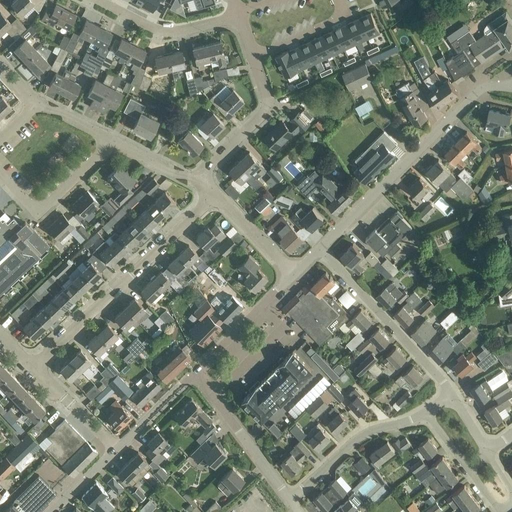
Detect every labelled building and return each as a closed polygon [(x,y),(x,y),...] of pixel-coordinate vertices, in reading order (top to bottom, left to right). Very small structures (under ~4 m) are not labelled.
[(14,0),(12,3),(22,13),(31,5),(39,12),(44,0),(14,0)] [(143,0),(142,3),(152,9),(156,0),(159,0),(163,2),(163,0),(143,0)] [(179,0),(174,0),(170,9),(182,5),(181,3),(179,0)] [(179,0),(181,3),(188,0),(194,0),(197,9),(215,3),(214,0),(179,0)] [(75,15),(64,9),(65,9),(56,4),(53,10),(48,7),(42,19),(52,25),(54,20),(69,28),(76,14),(75,14),(75,15)] [(359,18),(368,38),(380,32),(371,12),(359,18)] [(459,53),(462,50),(464,49),(470,59),(468,61),(473,67),(507,44),(510,48),(511,46),(511,23),(505,12),(491,21),(495,27),(477,40),(469,29),(451,42),(458,52),(459,53)] [(17,31),(21,35),(27,29),(17,18),(16,18),(18,20),(12,25),(1,13),(0,13),(0,33),(5,29),(12,36),(17,31)] [(359,18),(347,24),(356,43),(368,38),(359,18)] [(80,32),(75,29),(65,49),(67,50),(72,52),(78,40),(82,42),(85,35),(92,39),(99,26),(86,20),(80,32)] [(356,43),(347,24),(336,29),(345,49),(356,43)] [(21,35),(8,46),(13,51),(15,49),(26,60),(36,50),(27,40),(36,31),(31,25),(27,29),(21,35)] [(111,33),(99,26),(92,39),(99,42),(96,49),(101,51),(104,45),(105,45),(111,33)] [(58,45),(61,47),(65,49),(75,29),(74,29),(70,38),(64,35),(58,45)] [(336,29),(324,34),(333,54),(345,49),(336,29)] [(324,34),(312,40),(321,60),(333,54),(324,34)] [(124,63),(127,57),(134,44),(122,38),(115,51),(121,54),(118,60),(124,63)] [(312,40),(300,45),(309,65),(321,60),(312,40)] [(220,41),(207,45),(210,59),(218,57),(220,65),(225,63),(223,56),(224,56),(220,41)] [(131,83),(139,87),(144,73),(138,70),(141,64),(139,63),(146,50),(134,44),(127,57),(134,61),(131,67),(134,69),(132,72),(135,74),(131,83)] [(210,59),(207,45),(193,48),(197,63),(197,62),(199,69),(205,68),(203,61),(210,59)] [(309,65),(300,45),(289,51),(288,51),(298,71),(309,65)] [(61,47),(55,60),(61,63),(67,50),(65,49),(61,47)] [(449,66),(456,79),(458,82),(459,81),(459,80),(458,81),(456,79),(473,67),(468,61),(470,59),(464,49),(462,50),(459,53),(458,52),(446,61),(449,66)] [(36,50),(26,60),(36,71),(34,74),(39,78),(52,66),(36,50)] [(286,76),(298,71),(288,51),(288,50),(276,56),(286,76)] [(82,58),(83,58),(96,65),(100,67),(105,56),(98,52),(96,56),(86,51),(82,58)] [(168,54),(172,68),(174,78),(180,77),(178,67),(185,65),(181,51),(168,54)] [(158,71),(172,68),(168,54),(155,57),(158,71)] [(100,67),(107,71),(113,59),(106,55),(100,67)] [(429,74),(432,73),(428,67),(429,64),(424,55),(414,60),(424,78),(433,90),(427,94),(437,107),(448,100),(429,74)] [(449,66),(446,61),(444,55),(438,58),(444,69),(449,66)] [(96,65),(83,58),(80,65),(85,68),(83,72),(90,76),(96,65)] [(343,73),(350,89),(373,78),(366,62),(343,73)] [(56,72),(49,85),(61,91),(70,73),(71,71),(65,68),(62,75),(56,72)] [(213,71),(216,81),(229,74),(227,68),(213,71)] [(435,70),(432,72),(429,74),(448,100),(458,92),(448,79),(443,82),(435,70)] [(95,80),(88,93),(95,96),(90,106),(97,110),(114,75),(108,72),(102,83),(95,80)] [(70,73),(61,91),(73,98),(80,84),(74,81),(76,76),(70,73)] [(144,73),(139,87),(146,90),(152,78),(144,74),(144,73)] [(114,75),(97,110),(104,113),(109,104),(115,107),(122,93),(115,90),(121,78),(114,75)] [(202,76),(194,78),(198,91),(209,85),(208,80),(203,81),(202,76)] [(198,91),(194,78),(187,80),(191,95),(198,91)] [(126,82),(123,90),(128,92),(131,84),(126,82)] [(396,89),(400,97),(410,116),(415,124),(427,118),(423,110),(420,105),(427,101),(419,87),(413,91),(408,82),(396,89)] [(215,94),(209,99),(229,120),(235,114),(232,111),(244,100),(233,89),(232,91),(225,85),(215,94)] [(0,114),(1,116),(11,107),(2,97),(0,98),(0,114)] [(133,128),(150,137),(158,122),(141,113),(145,105),(130,98),(124,111),(138,119),(133,128)] [(493,131),(504,133),(506,127),(508,128),(511,114),(490,109),(486,123),(497,125),(496,130),(494,130),(493,131)] [(294,123),(289,127),(282,121),(265,137),(276,148),(293,132),(295,134),(300,129),(301,131),(310,123),(299,112),(291,120),(294,123)] [(193,126),(203,136),(209,131),(213,135),(224,125),(213,113),(205,121),(202,118),(193,126)] [(320,119),(315,123),(322,130),(326,126),(320,119)] [(187,148),(186,148),(187,150),(188,149),(193,154),(203,145),(196,137),(188,129),(187,131),(181,125),(175,131),(167,138),(173,144),(179,139),(187,148)] [(467,131),(456,142),(466,152),(471,146),(477,152),(482,147),(476,141),(477,141),(467,131)] [(361,165),(356,171),(367,182),(395,154),(391,150),(378,137),(366,149),(356,160),(361,165)] [(466,152),(456,142),(445,153),(454,163),(455,162),(461,168),(466,163),(460,157),(466,152)] [(505,158),(507,166),(511,164),(511,148),(504,150),(504,151),(496,152),(497,159),(505,158)] [(250,152),(240,161),(256,177),(257,179),(267,170),(250,152)] [(428,170),(427,171),(438,183),(439,182),(444,188),(453,180),(455,182),(457,180),(455,178),(456,177),(450,171),(439,159),(433,165),(431,165),(428,169),(428,170)] [(240,161),(231,170),(237,177),(236,178),(239,182),(240,183),(241,184),(243,182),(244,183),(248,179),(251,182),(256,177),(240,161)] [(511,164),(507,166),(508,173),(500,175),(501,182),(509,180),(510,181),(511,180),(511,164)] [(268,171),(277,181),(283,176),(274,165),(268,171)] [(114,199),(120,206),(133,193),(128,187),(135,180),(129,174),(128,175),(119,166),(108,177),(122,191),(114,199)] [(465,167),(458,174),(461,176),(467,182),(473,176),(465,167)] [(298,184),(309,195),(319,186),(333,200),(329,204),(337,212),(353,196),(346,188),(343,191),(337,184),(336,185),(323,171),(320,174),(316,169),(310,175),(308,174),(298,184)] [(455,182),(451,186),(465,200),(474,190),(467,182),(461,176),(457,180),(455,182)] [(434,192),(430,188),(430,187),(420,177),(409,189),(418,199),(422,195),(427,199),(434,192)] [(144,188),(150,194),(160,184),(154,178),(144,188)] [(141,190),(134,197),(138,201),(145,194),(141,190)] [(73,205),(84,217),(99,203),(87,191),(73,205)] [(165,192),(156,201),(166,212),(176,203),(165,192)] [(278,204),(290,209),(294,199),(282,195),(281,195),(280,195),(274,200),(278,204)] [(255,206),(261,212),(272,202),(266,196),(255,206)] [(134,197),(125,205),(129,209),(138,201),(134,197)] [(115,210),(106,201),(101,206),(110,215),(115,210)] [(156,201),(147,209),(157,221),(166,212),(156,201)] [(431,202),(419,214),(426,221),(431,216),(429,215),(437,208),(431,202)] [(125,205),(116,214),(120,218),(129,209),(125,205)] [(290,217),(301,228),(307,223),(312,229),(324,219),(313,207),(307,213),(301,206),(290,217)] [(147,209),(137,218),(148,229),(157,221),(147,209)] [(391,219),(379,231),(376,228),(366,238),(383,255),(387,251),(393,257),(403,247),(397,241),(412,227),(402,217),(403,216),(402,215),(398,210),(390,217),(391,219)] [(483,230),(486,240),(493,238),(504,235),(505,238),(506,238),(508,248),(511,246),(511,212),(502,215),(505,224),(499,226),(498,220),(489,222),(491,228),(483,230)] [(48,228),(60,240),(70,231),(74,227),(74,226),(63,214),(48,228)] [(116,214),(107,223),(111,227),(120,218),(116,214)] [(282,239),(291,249),(303,238),(282,216),(273,225),(284,236),(282,239)] [(0,245),(21,225),(13,218),(8,223),(4,220),(2,221),(0,218),(0,245)] [(137,218),(128,227),(139,238),(148,229),(137,218)] [(21,225),(0,245),(0,292),(39,256),(41,258),(48,251),(46,249),(50,246),(33,228),(32,229),(25,221),(21,225)] [(107,223),(103,227),(109,233),(113,229),(111,227),(107,223)] [(71,233),(81,243),(85,239),(90,234),(81,224),(76,229),(74,227),(70,231),(71,233)] [(197,238),(206,248),(217,237),(220,240),(226,235),(216,225),(211,230),(208,227),(197,238)] [(128,227),(119,236),(129,247),(139,238),(128,227)] [(114,240),(109,245),(120,256),(129,247),(119,236),(115,232),(111,236),(114,240)] [(219,248),(225,255),(237,244),(230,237),(219,248)] [(84,244),(86,246),(93,240),(91,238),(84,244)] [(110,265),(120,256),(109,245),(106,241),(106,242),(105,240),(91,253),(93,254),(100,262),(103,265),(107,261),(110,265)] [(353,243),(341,255),(359,273),(364,268),(361,266),(357,261),(364,254),(353,243)] [(189,245),(179,255),(188,264),(198,254),(189,245)] [(209,248),(203,253),(207,257),(211,263),(218,257),(209,248)] [(371,252),(366,257),(368,259),(374,265),(379,260),(371,252)] [(207,267),(210,264),(211,263),(207,257),(203,253),(198,258),(207,267)] [(100,262),(93,254),(84,263),(87,266),(81,271),(92,282),(102,273),(95,266),(100,262)] [(179,255),(169,264),(178,274),(182,269),(185,272),(191,267),(188,264),(179,255)] [(248,276),(244,280),(255,290),(267,278),(257,268),(259,266),(249,256),(238,267),(248,276)] [(392,273),(393,275),(399,269),(390,260),(384,265),(387,267),(392,273)] [(66,262),(60,267),(64,271),(70,266),(66,262)] [(210,264),(207,267),(204,269),(221,286),(226,281),(223,277),(210,264)] [(64,271),(60,267),(54,273),(58,277),(64,271)] [(387,267),(381,272),(387,278),(392,273),(387,267)] [(81,271),(72,280),(83,291),(92,282),(81,271)] [(161,271),(151,281),(161,290),(171,281),(161,271)] [(312,285),(326,299),(332,294),(327,289),(331,286),(340,295),(345,290),(336,280),(335,281),(331,277),(332,276),(331,275),(330,276),(326,272),(312,285)] [(181,274),(176,279),(184,288),(189,283),(181,274)] [(511,278),(499,290),(502,305),(511,303),(511,278)] [(48,279),(42,285),(46,289),(52,283),(48,279)] [(184,288),(176,279),(171,284),(179,293),(184,288)] [(72,280),(63,289),(73,300),(83,291),(72,280)] [(161,290),(151,281),(141,290),(150,300),(161,290)] [(377,294),(388,306),(396,298),(401,302),(409,294),(404,289),(401,293),(395,287),(397,285),(393,281),(386,287),(386,286),(377,294)] [(326,299),(312,285),(311,284),(286,309),(320,344),(351,315),(334,297),(335,296),(332,294),(326,299)] [(46,289),(42,285),(35,291),(39,295),(46,289)] [(63,289),(54,298),(64,309),(73,300),(63,289)] [(395,313),(405,324),(414,316),(408,310),(421,298),(414,291),(406,299),(408,301),(402,307),(395,313)] [(216,297),(211,302),(219,310),(217,312),(227,322),(243,306),(233,296),(232,297),(227,292),(219,300),(216,297)] [(54,298),(44,307),(55,318),(64,309),(54,298)] [(135,298),(125,308),(140,323),(144,319),(139,315),(145,309),(135,298)] [(189,330),(204,345),(221,327),(212,319),(217,314),(216,313),(217,312),(207,299),(194,312),(200,318),(189,330)] [(430,299),(419,310),(424,315),(434,304),(430,299)] [(27,307),(23,303),(11,314),(15,318),(27,307)] [(44,307),(35,315),(46,326),(55,318),(44,307)] [(140,323),(125,308),(115,317),(126,328),(131,323),(135,327),(140,323)] [(347,323),(351,327),(353,325),(360,332),(372,320),(361,309),(353,317),(353,318),(347,323)] [(166,310),(160,315),(169,324),(175,319),(166,310)] [(441,321),(447,327),(459,316),(453,310),(441,321)] [(46,326),(35,315),(23,327),(34,338),(46,326)] [(169,324),(160,315),(154,321),(163,330),(169,324)] [(412,332),(422,343),(436,330),(427,320),(422,324),(421,324),(412,332)] [(108,324),(98,333),(113,349),(117,345),(113,340),(118,335),(108,324)] [(473,329),(461,340),(466,345),(480,332),(473,324),(470,326),(473,329)] [(363,352),(370,345),(375,341),(381,347),(390,339),(379,328),(371,336),(366,341),(359,348),(363,352)] [(98,333),(88,343),(99,354),(104,348),(109,353),(113,349),(98,333)] [(357,333),(346,343),(352,350),(363,340),(357,333)] [(137,337),(132,342),(141,352),(146,347),(137,337)] [(429,350),(439,361),(453,348),(448,342),(444,338),(439,343),(438,342),(429,350)] [(141,352),(132,342),(127,347),(136,357),(141,352)] [(387,354),(389,356),(383,360),(387,365),(388,364),(394,369),(398,366),(407,358),(396,346),(387,354)] [(511,347),(494,351),(500,359),(505,365),(511,364),(511,347)] [(156,371),(166,382),(191,358),(181,348),(172,356),(170,354),(167,357),(169,359),(156,371)] [(81,350),(71,359),(89,378),(98,369),(90,361),(91,360),(81,350)] [(485,370),(498,358),(492,350),(478,362),(485,370)] [(262,421),(313,371),(293,351),(280,363),(282,365),(277,371),(274,369),(260,383),(263,385),(257,389),(255,387),(242,400),(262,421)] [(340,376),(316,351),(312,355),(335,380),(340,376)] [(372,352),(354,370),(360,376),(378,358),(372,352)] [(460,360),(454,365),(462,375),(473,365),(470,362),(476,357),(472,352),(466,357),(463,353),(458,358),(460,360)] [(81,370),(71,359),(61,369),(71,379),(77,385),(81,380),(76,375),(81,370)] [(376,362),(369,368),(376,376),(383,370),(376,362)] [(0,365),(0,382),(10,372),(2,363),(0,365)] [(110,363),(105,368),(114,377),(119,372),(110,363)] [(395,380),(401,386),(406,381),(411,387),(424,376),(413,365),(405,372),(404,372),(395,380)] [(114,377),(105,368),(100,373),(104,376),(100,380),(106,386),(107,384),(108,383),(114,377)] [(124,399),(130,393),(132,396),(131,396),(141,406),(161,387),(152,377),(153,375),(150,371),(141,379),(136,384),(122,370),(119,372),(114,377),(108,383),(124,399)] [(0,391),(4,396),(8,392),(8,393),(19,382),(10,372),(0,382),(0,391)] [(493,393),(496,398),(511,389),(507,381),(494,390),(487,380),(482,383),(481,382),(471,389),(479,402),(493,393)] [(8,393),(17,402),(28,391),(19,382),(8,393)] [(332,383),(327,387),(330,391),(339,400),(340,401),(345,397),(332,383)] [(95,384),(85,393),(91,399),(101,390),(97,387),(95,384)] [(108,397),(114,392),(107,384),(106,386),(101,390),(108,397)] [(368,406),(360,396),(362,394),(355,387),(347,394),(352,400),(349,403),(359,414),(368,406)] [(511,389),(496,398),(499,403),(496,405),(495,404),(485,411),(493,424),(503,418),(499,411),(511,403),(509,397),(511,395),(511,389)] [(396,401),(402,407),(413,396),(408,390),(396,401)] [(17,402),(26,411),(37,401),(28,391),(17,402)] [(320,395),(307,408),(314,416),(327,403),(320,395)] [(200,422),(205,427),(212,420),(192,399),(174,416),(181,423),(185,427),(197,415),(202,420),(200,422)] [(108,418),(118,429),(131,417),(116,400),(110,406),(115,412),(108,418)] [(37,401),(26,411),(34,420),(38,417),(45,410),(37,401)] [(329,411),(335,416),(329,422),(337,431),(348,420),(334,406),(329,411)] [(7,411),(3,415),(10,422),(14,418),(7,411)] [(63,465),(73,476),(97,452),(65,419),(47,437),(52,442),(46,448),(63,465)] [(17,422),(13,426),(20,433),(24,429),(17,422)] [(283,432),(274,422),(269,427),(278,436),(283,432)] [(202,432),(207,437),(216,427),(212,423),(202,432)] [(300,440),(306,434),(296,423),(290,429),(300,440)] [(306,434),(319,448),(330,438),(317,424),(306,434)] [(145,452),(155,462),(157,464),(158,464),(164,458),(161,454),(163,453),(167,449),(170,446),(166,441),(167,440),(165,439),(158,432),(148,442),(152,446),(145,452)] [(0,462),(0,479),(0,480),(30,451),(33,454),(41,446),(29,434),(0,462)] [(393,443),(400,453),(411,444),(406,437),(400,441),(398,439),(393,443)] [(413,450),(416,455),(423,450),(428,457),(438,449),(428,437),(419,444),(420,445),(413,450)] [(191,454),(197,461),(198,460),(199,461),(201,463),(203,463),(205,463),(207,461),(208,460),(214,466),(219,461),(221,460),(222,459),(224,458),(226,458),(225,455),(227,453),(225,452),(226,452),(222,445),(220,447),(215,442),(211,446),(206,440),(191,454)] [(298,449),(293,453),(292,453),(282,461),(292,473),(302,464),(299,461),(305,456),(305,457),(311,452),(301,440),(295,445),(298,449)] [(371,454),(378,463),(395,451),(388,441),(387,441),(388,443),(379,450),(378,448),(371,454)] [(138,452),(128,462),(142,476),(148,471),(151,468),(157,474),(156,476),(162,482),(168,476),(167,474),(162,469),(157,464),(155,462),(151,466),(146,461),(147,460),(138,452)] [(430,483),(451,467),(443,456),(431,465),(432,465),(429,467),(426,464),(415,472),(422,481),(426,478),(430,483)] [(407,470),(411,475),(415,472),(426,464),(422,458),(407,470)] [(142,476),(128,462),(118,472),(125,479),(126,481),(127,480),(132,486),(136,482),(142,476)] [(367,463),(359,470),(362,474),(371,467),(367,463)] [(375,467),(370,472),(374,476),(378,471),(375,467)] [(451,467),(430,483),(437,493),(447,486),(459,478),(451,467)] [(217,485),(222,489),(228,495),(233,489),(244,479),(232,468),(222,478),(223,479),(217,485)] [(12,503),(2,511),(37,511),(57,493),(39,475),(11,501),(12,503)] [(108,482),(118,493),(123,488),(113,477),(108,482)] [(314,498),(324,511),(333,503),(347,491),(336,478),(329,484),(329,485),(314,498)] [(107,493),(103,489),(96,482),(82,496),(89,503),(92,507),(93,507),(97,511),(110,511),(115,508),(103,496),(107,493)] [(457,499),(461,504),(473,495),(465,485),(453,494),(454,494),(447,499),(451,504),(457,499)] [(132,493),(140,501),(145,496),(137,488),(132,493)] [(473,495),(461,504),(465,509),(461,511),(473,511),(481,506),(473,495)] [(361,511),(357,507),(358,506),(349,497),(347,498),(348,499),(342,505),(341,504),(333,511),(361,511)] [(204,511),(217,511),(222,507),(216,501),(204,511)] [(425,511),(438,511),(442,509),(438,502),(425,511)]
